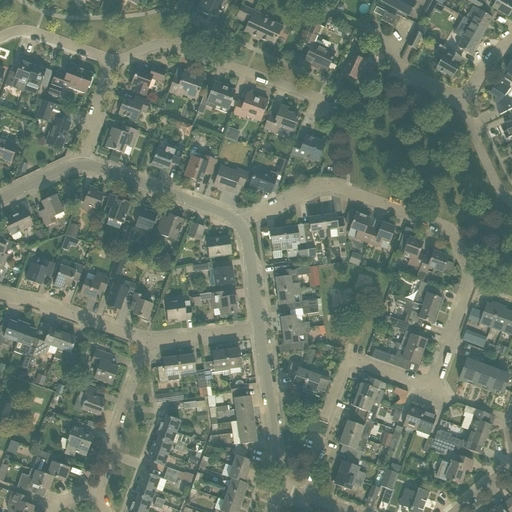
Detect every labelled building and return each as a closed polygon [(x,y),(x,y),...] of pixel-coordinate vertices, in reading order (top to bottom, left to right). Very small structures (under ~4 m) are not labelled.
[(213,15),(217,17),(219,12),(220,12),(221,10),(225,0),(202,0),(198,10),(208,15),(209,12),(213,14),(213,15)] [(408,20),(415,5),(405,0),(382,0),(380,5),(408,20)] [(511,7),(511,5),(511,0),(510,0),(492,0),(496,2),(492,7),(508,16),(511,8),(511,7)] [(249,23),(245,32),(273,45),(282,27),(253,14),(254,12),(242,6),(237,17),(249,23)] [(472,21),(486,29),(492,18),(473,6),(466,18),(471,21),(472,21)] [(392,26),(397,18),(376,7),(373,12),(382,17),(381,20),(392,26)] [(426,10),(423,15),(430,19),(433,13),(426,10)] [(461,39),(457,47),(471,55),(486,29),(472,21),(471,21),(466,18),(456,36),(461,39)] [(314,39),(320,26),(321,25),(314,22),(308,36),(314,39)] [(422,35),(415,31),(414,31),(407,45),(415,49),(422,35)] [(314,42),(304,62),(313,66),(314,65),(327,71),(335,52),(314,42)] [(386,63),(380,49),(377,50),(378,53),(376,57),(378,63),(382,65),(386,63)] [(459,64),(462,58),(448,50),(445,56),(443,55),(435,69),(444,75),(445,73),(452,78),(460,65),(459,64)] [(349,60),(345,68),(346,68),(346,67),(348,68),(345,75),(358,80),(360,75),(367,79),(371,69),(364,66),(367,61),(354,55),(351,62),(349,61),(350,60),(349,60)] [(27,84),(34,64),(26,61),(25,63),(21,61),(16,74),(10,71),(5,85),(15,89),(18,81),(27,84)] [(42,67),(34,64),(27,84),(39,88),(40,86),(46,88),(52,71),(46,69),(45,70),(41,68),(42,67)] [(56,73),(52,86),(51,85),(47,94),(59,98),(62,90),(65,91),(68,84),(86,90),(85,93),(92,74),(83,71),(82,72),(78,71),(79,69),(78,69),(79,67),(71,64),(66,77),(56,73)] [(145,96),(147,89),(148,90),(152,78),(161,82),(165,71),(153,67),(150,74),(137,69),(132,83),(137,85),(134,92),(145,96)] [(175,77),(169,91),(180,95),(183,89),(197,95),(204,78),(197,75),(191,73),(190,75),(184,73),(181,79),(175,77)] [(500,115),(509,110),(511,114),(511,113),(511,81),(505,77),(502,82),(499,80),(494,88),(491,93),(497,97),(494,101),(497,103),(499,107),(497,108),(500,115)] [(206,107),(226,115),(236,93),(228,90),(228,87),(214,82),(212,88),(207,86),(200,105),(206,107)] [(261,117),(267,101),(259,98),(258,100),(246,95),(244,103),(238,100),(233,114),(244,118),(247,111),(261,117)] [(150,102),(135,96),(133,102),(124,98),(118,114),(136,121),(140,111),(146,113),(150,102)] [(68,112),(69,109),(55,105),(42,100),(36,118),(52,124),(45,142),(63,148),(63,147),(62,147),(64,143),(65,144),(67,143),(69,138),(68,137),(67,136),(70,126),(71,126),(60,122),(62,116),(67,117),(67,116),(70,115),(68,112)] [(203,114),(206,107),(200,105),(197,112),(203,114)] [(276,117),(269,115),(264,128),(277,133),(279,127),(293,132),(298,116),(287,111),(288,108),(281,105),(276,117)] [(511,113),(511,114),(509,115),(511,121),(505,124),(508,131),(505,133),(504,130),(503,130),(507,139),(511,136),(511,113)] [(188,135),(192,126),(183,122),(179,131),(188,135)] [(138,131),(122,125),(120,131),(113,128),(106,147),(123,153),(126,146),(132,148),(138,131)] [(240,133),(228,128),(224,139),(237,143),(240,133)] [(303,144),(295,141),(290,155),(303,159),(305,153),(319,158),(317,161),(318,161),(325,143),(306,136),(303,144)] [(17,146),(0,139),(0,157),(11,162),(17,146)] [(172,160),(179,162),(185,146),(179,144),(178,148),(160,142),(151,165),(163,169),(163,168),(168,170),(172,160)] [(117,163),(120,154),(113,151),(109,160),(117,163)] [(202,155),(200,160),(192,157),(185,176),(201,182),(205,172),(211,174),(216,160),(202,155)] [(281,159),(276,175),(283,177),(288,162),(281,159)] [(243,186),(246,177),(248,173),(237,169),(236,171),(221,165),(214,186),(223,190),(224,188),(230,190),(229,192),(233,193),(236,184),(243,186)] [(270,193),(275,179),(276,176),(256,169),(254,175),(248,173),(246,177),(252,179),(249,186),(258,189),(258,188),(270,192),(269,193),(270,193)] [(98,209),(103,195),(97,192),(98,189),(89,186),(85,197),(80,195),(76,207),(87,211),(89,206),(98,209)] [(123,224),(130,203),(123,200),(122,202),(117,200),(118,196),(110,194),(105,207),(111,209),(108,218),(123,224)] [(64,213),(56,195),(41,202),(46,212),(41,214),(46,226),(56,222),(54,217),(64,213)] [(151,208),(143,205),(136,226),(151,232),(157,214),(150,211),(151,208)] [(350,209),(347,218),(345,222),(351,225),(350,229),(358,232),(355,239),(367,243),(372,230),(366,228),(369,218),(362,215),(363,213),(350,209)] [(32,225),(25,210),(4,220),(11,235),(13,239),(15,240),(20,238),(21,235),(19,231),(32,225)] [(345,236),(344,228),(343,218),(336,219),(336,214),(322,216),(325,238),(330,237),(329,230),(336,229),(338,237),(339,245),(346,244),(345,236)] [(175,242),(176,240),(183,220),(168,215),(166,222),(160,220),(155,233),(168,238),(167,239),(168,241),(173,243),(175,242)] [(309,218),(310,232),(311,232),(318,231),(319,239),(325,238),(322,216),(309,218)] [(390,243),(395,227),(382,222),(378,232),(372,230),(367,243),(380,248),(382,241),(390,243)] [(80,226),(71,223),(67,235),(76,238),(80,226)] [(204,228),(193,224),(188,236),(199,240),(204,228)] [(130,243),(136,228),(128,226),(123,241),(130,243)] [(297,227),(283,229),(286,250),(297,249),(299,259),(307,258),(304,233),(298,234),(297,227)] [(273,252),(286,250),(283,229),(270,230),(273,252)] [(310,232),(304,233),(307,258),(308,267),(312,267),(313,267),(312,258),(316,257),(314,242),(312,242),(311,232),(310,232)] [(209,257),(231,254),(229,236),(207,239),(209,257)] [(409,238),(408,242),(404,254),(403,256),(410,258),(408,264),(419,269),(424,256),(418,254),(422,243),(409,238)] [(77,257),(82,259),(85,247),(80,246),(77,257)] [(117,254),(108,251),(106,257),(115,260),(117,254)] [(424,256),(419,269),(418,271),(419,271),(416,280),(421,282),(423,283),(426,274),(432,276),(435,269),(448,274),(455,271),(451,263),(446,261),(448,257),(433,251),(431,259),(424,256)] [(349,262),(359,264),(361,254),(351,252),(349,262)] [(118,254),(111,272),(120,276),(127,257),(118,254)] [(32,263),(26,280),(41,285),(44,276),(50,277),(54,264),(43,260),(41,266),(32,263)] [(275,272),(285,270),(289,270),(287,262),(284,262),(274,264),(275,272)] [(212,269),(211,263),(197,265),(191,266),(192,273),(198,272),(198,271),(209,270),(212,270),(212,269)] [(61,265),(53,286),(63,289),(65,284),(70,286),(73,280),(78,282),(84,267),(75,264),(73,270),(61,265)] [(232,266),(212,269),(212,270),(209,270),(210,276),(209,278),(210,285),(211,286),(215,286),(215,287),(235,284),(235,283),(233,283),(230,267),(233,267),(232,266)] [(291,284),(290,277),(296,276),(297,276),(313,274),(312,267),(308,267),(297,269),(295,269),(289,270),(285,270),(286,277),(276,278),(278,291),(299,289),(298,283),(291,284)] [(97,272),(95,276),(88,273),(86,279),(85,279),(80,295),(88,298),(89,296),(95,298),(98,290),(104,292),(110,277),(97,272)] [(114,284),(106,305),(120,310),(125,297),(126,297),(128,292),(133,293),(136,285),(128,282),(125,288),(114,284)] [(433,287),(423,283),(421,282),(416,295),(423,298),(420,305),(437,311),(441,299),(430,295),(433,287)] [(285,311),(302,309),(310,308),(318,307),(321,306),(320,299),(301,301),(293,302),(292,295),(300,294),(299,289),(278,291),(279,305),(284,304),(285,311)] [(239,313),(236,296),(224,297),(224,292),(210,294),(212,309),(213,309),(214,315),(220,315),(221,315),(239,313)] [(153,304),(153,303),(152,302),(148,300),(147,301),(147,302),(143,300),(144,296),(134,293),(128,309),(134,312),(133,314),(141,317),(141,318),(141,320),(148,322),(149,321),(150,318),(149,317),(148,317),(153,304)] [(433,323),(437,311),(420,305),(407,300),(405,305),(407,309),(411,310),(406,323),(411,325),(418,328),(421,319),(433,323)] [(165,303),(168,320),(183,318),(183,320),(192,319),(190,308),(184,309),(183,301),(165,303)] [(479,324),(491,328),(499,305),(491,302),(491,305),(486,303),(479,324)] [(491,328),(502,332),(509,311),(505,310),(506,308),(499,305),(491,328)] [(310,308),(302,309),(303,315),(319,313),(318,307),(310,308)] [(502,332),(511,335),(511,312),(509,311),(502,332)] [(281,318),(283,331),(310,327),(309,322),(296,324),(295,316),(281,318)] [(409,332),(411,325),(406,323),(397,320),(395,327),(405,331),(400,345),(404,346),(422,353),(426,340),(411,335),(408,334),(409,332)] [(17,342),(24,324),(18,322),(17,324),(10,321),(7,328),(1,326),(0,329),(0,346),(1,346),(1,344),(8,347),(10,339),(17,342)] [(29,326),(24,324),(17,342),(23,344),(21,351),(27,353),(26,355),(22,367),(28,369),(35,352),(39,340),(33,338),(36,331),(29,328),(29,326)] [(290,350),(308,348),(306,334),(310,333),(310,327),(283,331),(285,345),(289,344),(290,350)] [(35,352),(41,354),(47,356),(48,352),(55,354),(63,334),(49,329),(45,342),(39,340),(35,352)] [(473,335),(465,332),(463,339),(471,342),(473,335)] [(54,358),(61,361),(61,362),(73,366),(77,354),(71,352),(76,338),(63,334),(55,354),(54,358)] [(418,365),(422,353),(404,346),(401,352),(397,350),(395,356),(374,349),(371,357),(399,368),(408,371),(411,362),(418,365)] [(499,353),(506,355),(508,349),(502,347),(499,353)] [(239,349),(226,351),(228,369),(241,367),(239,349)] [(316,351),(309,349),(306,358),(313,361),(316,351)] [(95,378),(111,384),(117,367),(106,363),(109,355),(96,350),(92,362),(99,365),(95,378)] [(204,370),(206,388),(207,388),(213,387),(214,387),(212,375),(223,374),(223,376),(229,375),(228,369),(226,351),(212,353),(213,362),(203,363),(204,370)] [(193,355),(178,357),(180,373),(195,371),(193,355)] [(181,377),(180,373),(178,357),(163,359),(164,366),(161,367),(157,367),(159,383),(181,380),(181,377)] [(466,359),(466,361),(459,380),(466,382),(467,380),(474,382),(480,364),(466,359)] [(299,366),(291,363),(287,374),(295,377),(293,381),(294,381),(292,388),(297,390),(298,387),(303,389),(309,372),(298,368),(299,366)] [(494,370),(480,364),(474,382),(473,385),(480,387),(481,385),(488,387),(494,370)] [(309,372),(303,389),(302,393),(303,393),(303,392),(313,396),(314,392),(315,393),(316,390),(324,392),(325,388),(325,387),(329,376),(322,373),(321,373),(317,372),(318,369),(311,367),(309,372)] [(204,370),(196,371),(199,389),(206,388),(204,370)] [(494,370),(488,387),(487,390),(494,393),(495,390),(502,392),(501,395),(502,395),(509,375),(494,370)] [(358,390),(357,395),(379,403),(384,391),(380,390),(382,383),(367,377),(364,386),(357,383),(356,389),(358,390)] [(230,386),(231,393),(245,392),(244,384),(230,386)] [(82,410),(100,416),(105,401),(93,396),(95,390),(83,386),(79,399),(85,401),(82,410)] [(395,386),(393,392),(400,395),(395,407),(402,410),(409,392),(395,386)] [(169,394),(165,394),(155,396),(156,403),(166,402),(170,401),(184,400),(183,392),(169,394)] [(379,403),(357,395),(355,400),(352,399),(350,404),(357,406),(353,415),(373,422),(380,403),(379,403)] [(234,398),(235,410),(252,407),(250,396),(234,398)] [(196,401),(183,403),(184,410),(196,408),(196,401)] [(465,405),(465,406),(463,412),(474,415),(469,430),(487,436),(491,425),(484,423),(487,414),(489,415),(490,414),(465,405)] [(411,426),(417,428),(423,411),(410,406),(403,425),(410,427),(411,426)] [(254,419),(252,407),(235,410),(237,421),(254,419)] [(436,416),(423,411),(417,428),(423,430),(422,432),(430,435),(436,416)] [(374,422),(373,422),(353,415),(350,423),(344,421),(342,426),(345,427),(343,432),(367,441),(374,422)] [(160,427),(176,433),(181,421),(166,416),(165,420),(162,419),(160,427)] [(254,419),(237,421),(238,433),(255,431),(254,419)] [(398,442),(403,428),(396,426),(391,440),(398,442)] [(82,430),(72,427),(68,440),(70,441),(65,453),(74,456),(75,451),(86,455),(92,437),(81,433),(82,430)] [(159,435),(158,439),(172,444),(176,433),(160,427),(157,434),(159,435)] [(463,440),(463,441),(460,447),(480,454),(472,451),(474,445),(482,448),(487,436),(469,430),(464,441),(463,440)] [(257,442),(255,431),(238,433),(240,444),(236,445),(234,449),(247,451),(249,443),(257,442)] [(351,448),(349,455),(360,460),(363,453),(367,441),(343,432),(341,437),(338,436),(336,441),(343,444),(342,445),(351,448)] [(434,438),(460,447),(463,441),(437,432),(434,438)] [(429,454),(432,444),(434,440),(428,438),(423,451),(429,454)] [(434,438),(434,440),(432,444),(458,453),(460,447),(434,438)] [(154,442),(151,449),(168,455),(172,444),(158,439),(157,443),(154,442)] [(56,457),(33,448),(32,448),(29,454),(37,457),(36,459),(43,464),(44,465),(41,472),(53,477),(64,481),(69,468),(54,462),(56,457)] [(164,467),(168,455),(151,449),(149,457),(151,458),(150,462),(164,467)] [(247,451),(234,449),(232,454),(236,455),(232,466),(248,472),(252,461),(245,458),(247,451)] [(340,468),(339,472),(363,481),(365,474),(358,471),(359,467),(358,466),(360,460),(349,455),(346,464),(339,461),(337,467),(340,468)] [(445,478),(460,484),(466,469),(470,471),(473,461),(455,455),(453,461),(451,461),(450,465),(442,462),(437,477),(445,480),(445,478)] [(190,463),(197,465),(199,459),(195,457),(193,456),(190,463)] [(392,463),(390,469),(399,472),(401,466),(392,463)] [(244,483),(248,472),(232,466),(228,477),(232,478),(244,483)] [(167,468),(165,473),(178,478),(180,472),(167,468)] [(386,469),(381,483),(380,486),(391,490),(397,473),(386,469)] [(32,478),(28,476),(22,474),(17,487),(30,492),(33,485),(48,490),(53,477),(41,472),(35,470),(32,478)] [(361,488),(363,481),(339,472),(336,478),(334,477),(332,482),(338,484),(338,486),(351,490),(353,485),(361,488)] [(142,476),(139,484),(156,490),(160,478),(146,473),(144,477),(142,476)] [(176,484),(177,479),(178,478),(165,473),(163,479),(176,484)] [(197,491),(201,479),(195,477),(191,489),(197,491)] [(244,483),(232,478),(228,489),(244,495),(248,484),(244,483)] [(139,492),(138,496),(152,501),(156,490),(139,484),(136,491),(139,492)] [(375,499),(380,488),(372,485),(368,497),(375,499)] [(240,506),(244,495),(228,489),(224,500),(240,506)] [(405,489),(402,498),(406,500),(403,507),(411,510),(409,511),(421,511),(424,506),(425,507),(425,506),(422,505),(425,499),(427,500),(428,499),(426,499),(429,493),(430,494),(430,493),(418,489),(417,493),(405,489)] [(7,511),(31,511),(34,507),(28,505),(30,498),(12,492),(6,508),(7,511)] [(134,499),(131,506),(147,511),(152,501),(138,496),(136,499),(134,499)] [(237,511),(240,506),(224,500),(220,511),(222,511),(237,511)] [(511,511),(511,508),(507,502),(502,506),(499,508),(497,506),(491,511),(511,511)]
